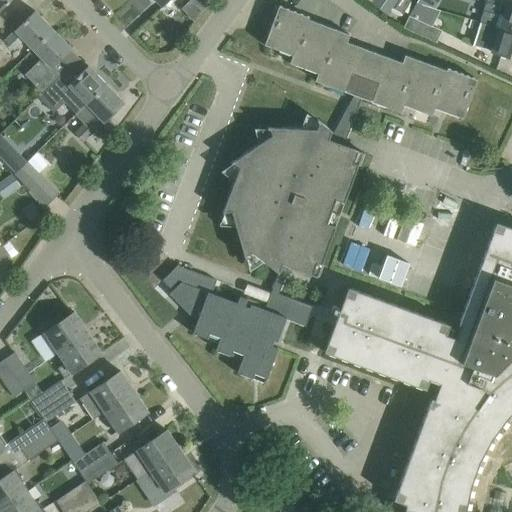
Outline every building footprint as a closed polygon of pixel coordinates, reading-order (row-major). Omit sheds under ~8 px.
[(0,0),(0,10),(10,0),(0,0)] [(191,20),(209,0),(188,0),(180,10),(191,20)] [(408,0),(399,0),(394,9),(402,14),(410,1),(408,0)] [(511,6),(491,0),(487,0),(480,22),(499,28),(511,32),(511,6)] [(278,6),(264,45),(279,50),(281,45),(294,50),(289,63),(305,68),(307,63),(320,68),(315,81),(330,86),(332,81),(345,86),(343,91),(354,95),(361,98),(372,102),(374,97),(387,101),(385,107),(400,112),(405,100),(418,104),(416,110),(431,115),(436,103),(449,107),(447,113),(462,118),(477,79),(447,68),(446,71),(404,55),(402,63),(346,42),(349,34),(308,19),(309,17),(278,6)] [(23,41),(32,50),(53,29),(35,10),(20,24),(21,25),(5,41),(14,50),(23,41)] [(442,31),(409,16),(403,27),(436,42),(442,31)] [(480,22),(472,46),(489,51),(511,57),(511,32),(499,28),(480,22)] [(32,50),(41,59),(24,75),(42,93),(61,74),(53,66),(71,48),(53,29),(32,50)] [(42,93),(39,96),(54,112),(64,102),(67,105),(76,95),(85,104),(106,84),(88,65),(70,83),(61,74),(42,93)] [(85,104),(75,115),(84,124),(75,133),(83,141),(103,122),(104,123),(125,103),(106,84),(85,104)] [(224,208),(222,213),(224,213),(233,217),(236,226),(240,242),(243,254),(245,258),(246,257),(255,255),(263,261),(278,273),(265,309),(285,317),(285,319),(292,321),(305,326),(310,314),(334,323),(337,316),(279,294),(289,266),(316,276),(320,265),(363,152),(344,145),(361,98),(354,95),(349,104),(333,132),(331,132),(331,130),(330,129),(321,122),(317,119),(316,121),(310,128),(300,128),(284,127),(271,127),(267,127),(267,128),(266,139),(258,144),(245,153),(234,160),(231,162),(231,164),(237,172),(234,181),(228,197),(224,208)] [(27,162),(15,173),(45,204),(57,193),(27,162)] [(334,323),(323,351),(326,353),(425,389),(429,379),(440,383),(434,398),(431,397),(393,499),(405,504),(403,511),(456,511),(457,511),(459,511),(465,511),(470,486),(479,461),(491,438),(507,417),(511,412),(511,227),(495,221),(458,323),(461,325),(456,338),(446,334),(449,324),(350,288),(347,287),(337,316),(334,323)] [(2,246),(0,247),(0,264),(10,258),(2,246)] [(181,282),(212,293),(216,280),(205,275),(186,268),(177,265),(162,280),(172,290),(181,282)] [(181,282),(169,294),(183,308),(186,305),(198,317),(196,322),(192,333),(207,338),(209,333),(220,337),(215,350),(231,355),(233,350),(243,354),(237,372),(252,378),(254,373),(265,377),(263,382),(265,383),(276,352),(277,348),(271,346),(273,340),(277,341),(278,340),(277,339),(285,319),(285,317),(265,309),(250,304),(249,307),(245,305),(247,298),(240,295),(239,296),(237,303),(212,293),(181,282)] [(51,341),(59,352),(87,333),(73,313),(74,313),(74,312),(42,333),(48,343),(51,341)] [(59,352),(66,362),(58,368),(64,378),(101,352),(101,351),(100,352),(87,333),(59,352)] [(35,382),(29,372),(15,352),(3,360),(23,390),(24,390),(35,382)] [(0,361),(0,376),(14,397),(23,390),(3,360),(0,361)] [(93,419),(105,411),(133,392),(120,372),(121,372),(120,371),(79,398),(93,419)] [(60,380),(42,392),(35,382),(24,390),(38,411),(68,391),(60,380)] [(43,419),(45,422),(75,402),(68,391),(38,411),(44,418),(43,419)] [(105,411),(112,422),(109,424),(116,433),(148,412),(147,411),(146,411),(133,392),(105,411)] [(9,442),(16,452),(50,429),(45,422),(43,419),(9,442)] [(50,429),(58,440),(59,442),(69,435),(60,422),(50,429)] [(16,452),(23,463),(58,440),(50,429),(16,452)] [(167,430),(124,459),(137,479),(141,477),(148,472),(179,451),(166,432),(167,431),(167,430)] [(73,462),(80,473),(110,452),(103,442),(73,462)] [(141,477),(137,479),(149,497),(154,497),(162,492),(194,471),(194,470),(193,470),(179,451),(148,472),(141,477)] [(85,481),(87,483),(117,463),(110,452),(80,473),(85,481)] [(0,508),(26,491),(19,480),(22,478),(15,469),(0,478),(0,508)] [(56,501),(63,511),(93,491),(87,483),(85,481),(56,501)] [(0,508),(0,511),(38,511),(43,509),(36,500),(33,502),(26,491),(0,508)] [(63,511),(85,511),(100,502),(93,491),(63,511)]
